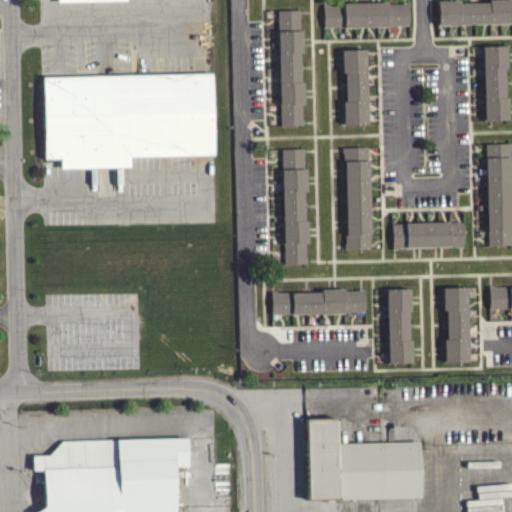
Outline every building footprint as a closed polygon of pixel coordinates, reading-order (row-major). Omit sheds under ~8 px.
[(437,0),(459,0),(459,2),(474,2),(488,2),(488,0),(510,0),(510,22),(438,24),(437,0)] [(323,4),(325,4),(343,4),(342,2),(351,2),(357,2),(373,1),(378,1),(387,1),(387,2),(405,2),(407,2),(408,23),(387,24),(387,25),(343,27),(343,25),(323,26),(323,4)] [(300,8),(300,12),(300,15),(297,15),(298,29),(301,29),(301,38),(301,44),(301,51),(298,52),(299,66),(299,81),(303,81),(304,89),(304,95),(304,104),(301,104),(302,122),(302,125),(280,125),(280,105),(278,105),(276,31),(278,30),(277,9),(300,8)] [(505,45),(506,67),(503,67),(504,96),(506,96),(507,118),(483,119),(481,45),(505,45)] [(341,49),(341,57),(341,63),(341,71),(344,71),(344,86),(345,101),(341,101),(342,109),(342,115),(342,123),(367,122),(366,48),(341,49)] [(41,75),(43,157),(60,156),(60,167),(131,165),(131,154),(212,152),(210,71),(41,75)] [(484,142),(487,244),(511,244),(509,141),(484,142)] [(341,146),(341,152),(343,152),(343,160),(345,234),(345,241),(343,241),(343,248),(369,248),(367,145),(341,146)] [(303,147),(304,153),(302,153),(302,167),(304,167),(305,190),(302,190),(303,219),(306,219),(307,241),(305,241),(305,260),(305,262),(284,262),(283,243),(282,243),(280,169),(282,169),(281,148),(303,147)] [(391,224),(404,223),(404,222),(448,220),(448,222),(462,222),(462,246),(448,245),(448,243),(406,245),(405,247),(391,247),(391,224)] [(488,285),(494,284),(494,286),(511,286),(511,307),(488,308),(488,285)] [(441,286),(441,295),(441,301),(442,309),(445,309),(445,323),(446,338),(443,338),(443,346),(443,352),(443,360),(467,360),(466,286),(441,286)] [(409,287),(409,296),(409,302),(409,310),(407,310),(408,325),(408,339),(411,339),(411,347),(411,353),(411,362),(387,363),(385,288),(409,287)] [(270,291),(273,290),(276,290),(276,292),(291,291),(291,293),(307,292),(320,291),(320,289),(329,289),(334,288),(342,288),(342,289),(357,290),(357,288),(361,288),(363,288),(363,310),(343,310),(343,313),(291,313),(290,312),(270,313),(270,291)] [(304,419),(307,497),(417,495),(417,441),(336,443),(335,417),(304,419)] [(31,455),(32,470),(42,469),(43,506),(33,511),(173,511),(172,467),(186,466),(185,436),(61,440),(48,454),(31,455)]
